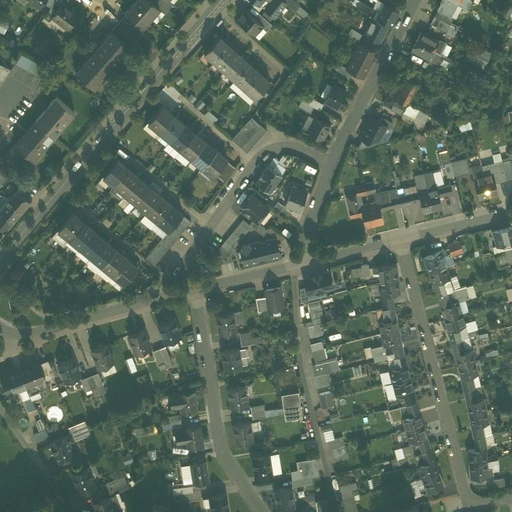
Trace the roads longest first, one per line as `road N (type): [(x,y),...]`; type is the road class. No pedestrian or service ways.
road 1 (secondary): [(220,0),(0,256)]
road 2 (residential): [(400,239),(466,494),(478,506),(511,499)]
road 3 (residential): [(337,511),(300,367),(292,265)]
road 4 (residential): [(262,511),(222,452),(194,290)]
road 5 (residential): [(331,163),(290,145),(271,149),(165,279)]
road 6 (residential): [(194,290),(12,335)]
road 7 (residential): [(416,0),(331,163)]
road 8 (residential): [(0,408),(76,511)]
